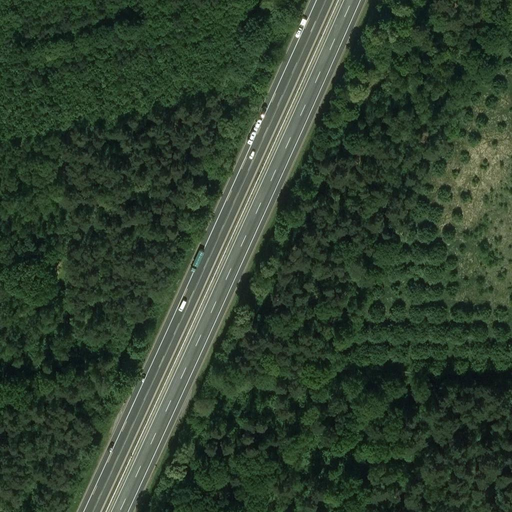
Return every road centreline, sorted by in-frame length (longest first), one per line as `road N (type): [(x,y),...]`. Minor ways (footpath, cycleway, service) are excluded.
road 1 (motorway): [(326,0),(92,511)]
road 2 (motorway): [(117,511),(351,0)]
road 3 (track): [(342,511),(375,406),(439,379),(511,377)]
